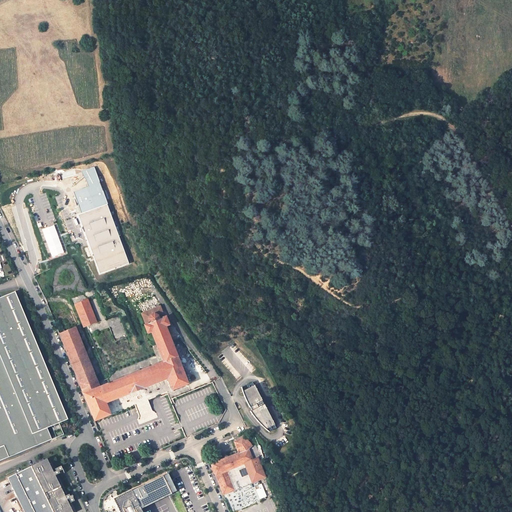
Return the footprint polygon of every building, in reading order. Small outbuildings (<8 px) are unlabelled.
[(107,204),(77,215),(99,274),(129,263),(107,204)] [(0,462),(54,439),(49,428),(70,419),(16,292),(0,297),(0,462)] [(97,322),(88,299),(74,305),(84,327),(97,322)] [(76,327),(59,334),(94,421),(96,420),(110,414),(107,407),(106,403),(167,378),(169,383),(172,390),(188,384),(170,337),(166,327),(170,325),(166,316),(164,317),(160,306),(141,314),(146,324),(144,325),(148,334),(151,332),(163,362),(100,387),(76,327)] [(106,403),(107,407),(169,383),(167,378),(106,403)] [(254,386),(242,392),(246,402),(249,409),(250,409),(251,412),(250,413),(257,423),(266,431),(275,427),(264,406),(263,406),(262,403),(259,396),(254,386)] [(202,418),(206,428),(214,424),(211,415),(202,418)] [(96,420),(94,421),(102,439),(104,439),(96,420)] [(215,474),(223,495),(235,490),(253,482),(245,463),(253,460),(249,449),(252,446),(250,443),(243,436),(234,441),(239,453),(211,464),(212,467),(215,474)] [(258,458),(245,463),(253,482),(254,486),(267,481),(258,458)] [(46,459),(8,477),(24,511),(72,511),(67,500),(65,496),(55,476),(53,473),(46,459)] [(163,474),(132,488),(141,507),(172,493),(163,474)] [(259,499),(266,497),(261,484),(254,487),(259,499)] [(132,488),(113,497),(120,511),(143,511),(141,507),(132,488)] [(236,494),(235,490),(223,495),(225,498),(236,494)]
